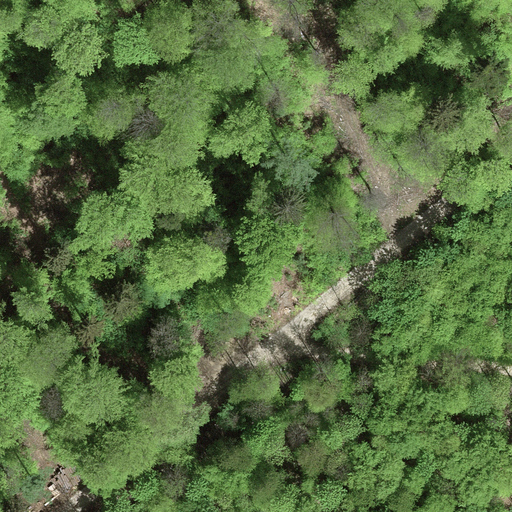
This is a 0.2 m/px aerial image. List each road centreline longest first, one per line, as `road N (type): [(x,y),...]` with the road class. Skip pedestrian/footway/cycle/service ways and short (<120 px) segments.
road 1 (track): [(511,153),(208,401)]
road 2 (track): [(274,346),(511,366)]
road 3 (track): [(208,401),(66,511)]
